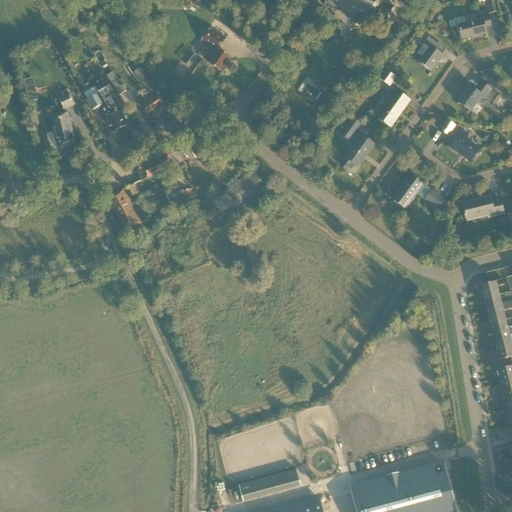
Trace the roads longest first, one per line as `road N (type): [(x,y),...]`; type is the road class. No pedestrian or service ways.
road 1 (residential): [(494,505),(455,282)]
road 2 (residential): [(85,176),(140,140),(235,107)]
road 3 (residential): [(235,107),(280,164),(348,216)]
road 4 (unknown): [(480,447),(336,485)]
road 5 (residential): [(403,139),(459,63),(511,47)]
road 6 (residential): [(235,107),(316,0)]
road 7 (residential): [(348,216),(411,265),(455,282)]
road 8 (residential): [(511,169),(462,179),(403,139)]
